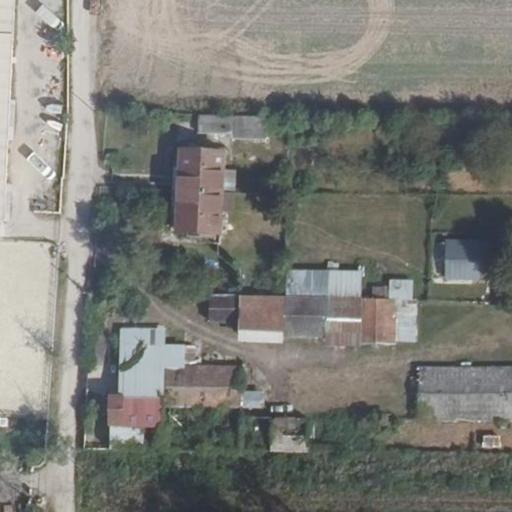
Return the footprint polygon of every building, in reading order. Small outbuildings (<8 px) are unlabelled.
[(15,0),(0,0),(0,219),(6,220),(15,0)] [(233,136),(268,137),(269,115),(211,114),(200,114),(199,128),(232,130),(233,136)] [(227,192),(229,155),(171,153),(170,191),(216,192),(227,192)] [(216,192),(170,191),(168,233),(226,235),(227,192),(216,192)] [(442,281),(484,282),(486,242),(443,241),(442,281)] [(0,411),(40,413),(48,247),(0,244),(0,411)] [(206,294),(206,318),(233,319),(233,294),(206,294)] [(369,298),(246,296),(245,333),(369,335),(369,298)] [(412,299),(379,298),(378,352),(410,353),(412,299)] [(167,392),(169,342),(133,340),(130,391),(167,392)] [(187,343),(169,342),(167,392),(165,457),(209,457),(274,458),(275,431),(239,430),(241,361),(188,359),(187,343)] [(511,375),(426,373),(425,424),(511,425),(511,375)] [(167,392),(130,391),(124,390),(123,423),(136,423),(157,424),(157,457),(165,457),(167,392)] [(90,421),(88,456),(111,456),(111,422),(90,421)] [(136,423),(123,423),(111,422),(111,456),(135,457),(136,423)]
